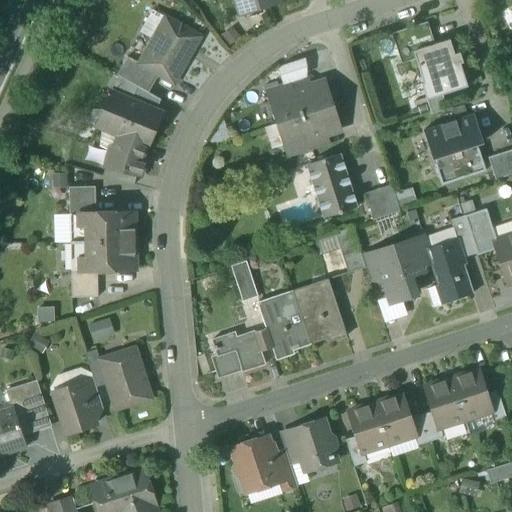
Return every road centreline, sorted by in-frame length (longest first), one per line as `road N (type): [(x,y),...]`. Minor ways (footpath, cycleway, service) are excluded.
road 1 (residential): [(185,431),(167,264),(180,152),(234,80),(328,22)]
road 2 (residential): [(511,326),(185,431)]
road 3 (residential): [(185,431),(0,488)]
road 4 (residential): [(380,182),(328,22)]
road 5 (residential): [(509,145),(465,0)]
